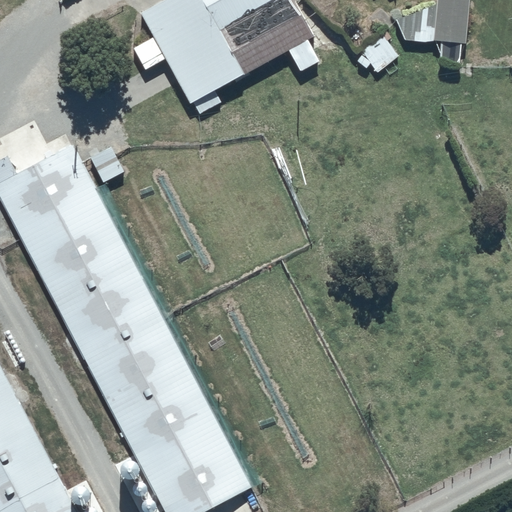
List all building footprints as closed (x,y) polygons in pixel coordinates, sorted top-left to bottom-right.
[(169,0),(141,16),(192,107),(315,39),(293,0),(169,0)] [(438,0),(435,44),(467,47),(470,0),(438,0)] [(361,51),(378,74),(399,58),(383,35),(361,51)] [(0,164),(0,249),(140,511),(157,511),(226,476),(46,140),(0,164)] [(121,174),(109,146),(90,155),(102,182),(121,174)] [(0,511),(65,511),(0,383),(0,511)]
